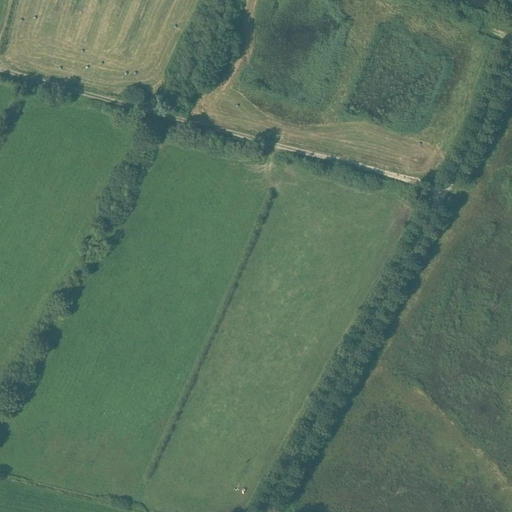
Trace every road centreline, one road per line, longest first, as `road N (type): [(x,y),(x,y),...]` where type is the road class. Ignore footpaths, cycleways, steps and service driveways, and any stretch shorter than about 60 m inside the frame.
road 1 (unclassified): [(266,511),(476,132),(511,45)]
road 2 (track): [(445,190),(0,71)]
